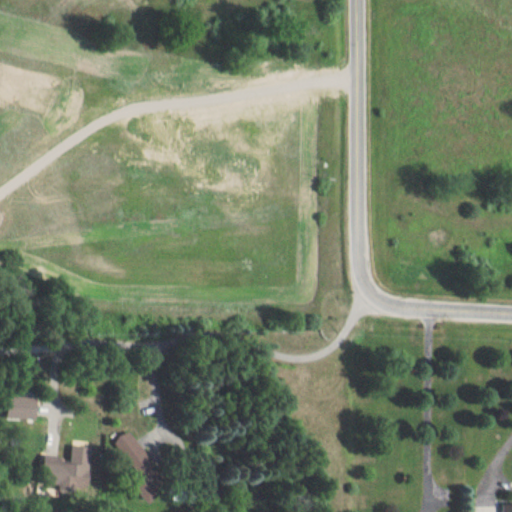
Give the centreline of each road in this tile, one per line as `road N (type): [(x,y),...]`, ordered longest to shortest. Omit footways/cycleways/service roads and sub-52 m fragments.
road 1 (residential): [(511,311),(393,306),(362,281),(356,0)]
road 2 (residential): [(373,297),(333,348),(310,355),(202,332),(180,335),(165,356),(166,417),(199,456)]
